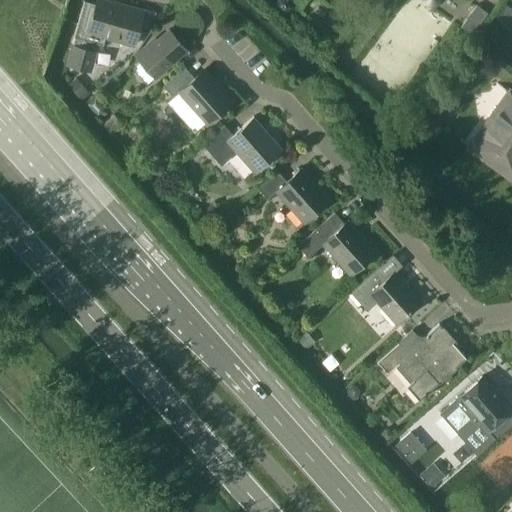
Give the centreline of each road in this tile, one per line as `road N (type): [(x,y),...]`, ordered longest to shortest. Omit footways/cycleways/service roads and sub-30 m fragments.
road 1 (secondary): [(356,511),(0,111)]
road 2 (residential): [(511,316),(480,319),(286,101),(255,91),(213,42),(195,5),(174,0)]
road 3 (secondary): [(0,216),(267,511)]
